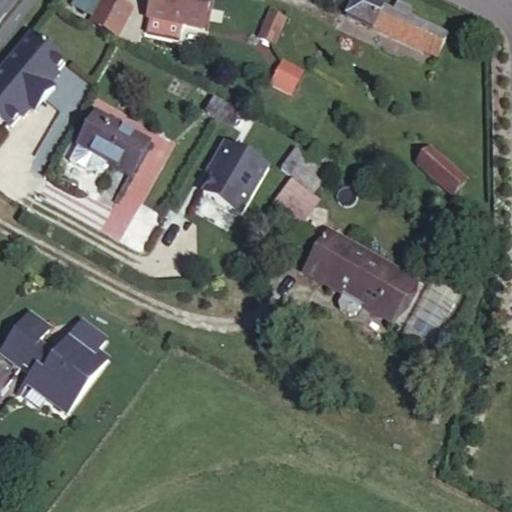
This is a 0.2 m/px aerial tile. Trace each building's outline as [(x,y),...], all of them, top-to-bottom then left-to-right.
[(91,23),(99,6),(88,0),(68,0),(64,9),(91,23)] [(111,0),(102,0),(91,23),(117,37),(131,10),(111,0)] [(150,0),(147,18),(149,19),(181,26),(204,31),(210,0),(150,0)] [(356,0),(347,19),(436,60),(447,37),(407,18),(410,11),(398,5),(394,11),(381,6),(383,0),(356,0)] [(275,50),(289,22),(271,12),(257,40),(275,50)] [(149,19),(146,34),(178,41),(181,26),(149,19)] [(31,34),(5,68),(43,100),(70,65),(31,34)] [(305,74),(287,67),(277,91),(295,98),(305,74)] [(5,68),(0,73),(0,117),(18,131),(43,100),(5,68)] [(214,102),(207,114),(233,128),(240,115),(214,102)] [(97,118),(80,149),(109,164),(130,177),(148,145),(97,118)] [(225,144),(214,164),(220,167),(213,178),(203,195),(241,217),(269,169),(225,144)] [(109,164),(80,149),(71,165),(87,173),(105,171),(109,164)] [(431,151),(418,165),(451,196),(465,182),(431,151)] [(293,179),(307,160),(297,152),(282,171),(293,179)] [(293,179),(290,184),(307,195),(325,171),(307,160),(293,179)] [(214,164),(207,175),(213,178),(220,167),(214,164)] [(339,295),(392,326),(416,283),(330,234),(311,266),(335,280),(344,265),(354,271),(339,295)] [(354,271),(344,265),(335,280),(329,289),(339,295),(354,271)] [(335,280),(311,266),(305,274),(329,289),(335,280)] [(460,305),(430,288),(399,343),(429,359),(460,305)] [(29,318),(0,355),(0,357),(19,372),(25,364),(36,372),(24,387),(66,418),(106,366),(95,358),(71,339),(56,360),(38,346),(49,333),(29,318)] [(80,327),(71,339),(95,358),(104,346),(80,327)]
